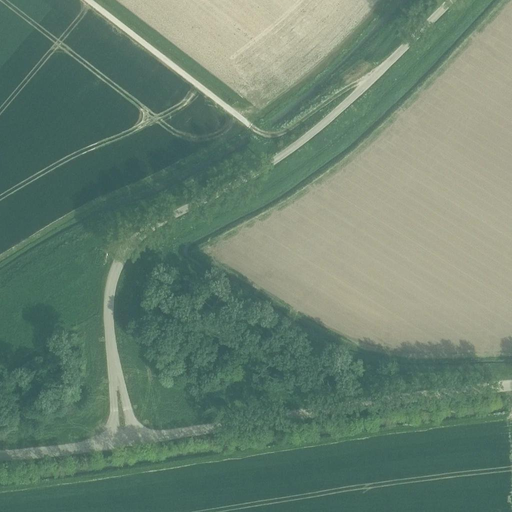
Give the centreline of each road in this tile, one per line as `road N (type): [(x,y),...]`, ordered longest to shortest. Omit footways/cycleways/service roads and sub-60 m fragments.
road 1 (unclassified): [(124,441),(108,299),(119,258),(146,229),(312,133),(446,0)]
road 2 (unclassified): [(124,441),(511,382)]
road 3 (track): [(377,73),(296,123),(260,133),(87,0)]
road 4 (unclassified): [(124,441),(0,455)]
